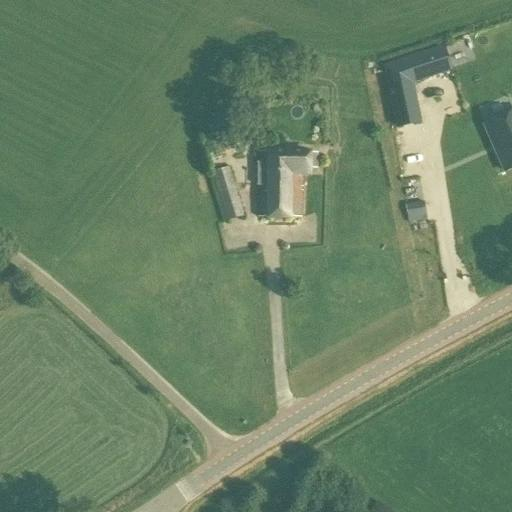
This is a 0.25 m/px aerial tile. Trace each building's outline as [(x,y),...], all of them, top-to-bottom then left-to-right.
[(414,84),(452,71),(444,44),(382,67),(395,129),(422,123),(414,84)] [(511,113),(495,120),(511,167),(511,113)] [(315,168),(315,156),(257,153),(257,217),(299,217),(301,174),(309,175),(309,168),(315,168)] [(223,223),(242,217),(228,168),(210,174),(223,223)] [(419,170),(323,168),(322,200),(418,201),(419,170)] [(390,511),(376,502),(368,511),(390,511)]
